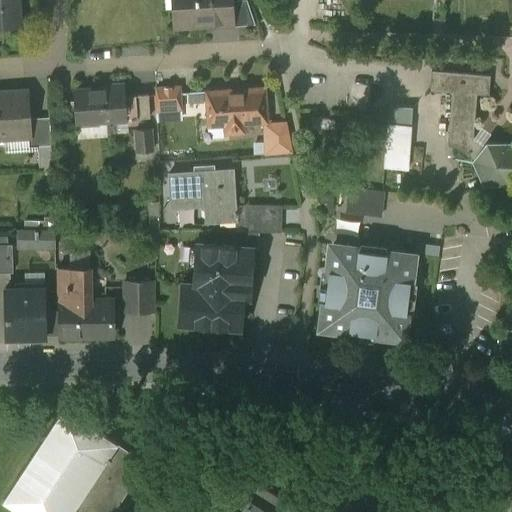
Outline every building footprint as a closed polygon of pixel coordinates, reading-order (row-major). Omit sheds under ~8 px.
[(0,0),(0,24),(19,23),(17,0),(0,0)] [(173,0),(175,26),(191,25),(192,27),(212,26),(210,4),(209,0),(173,0)] [(511,143),(487,141),(485,143),(474,135),(478,94),(490,95),(491,75),(432,70),(431,90),(453,92),(449,141),(474,159),(473,161),(483,184),(508,185),(511,179),(511,143)] [(104,88),(75,90),(77,124),(100,123),(100,121),(127,119),(127,118),(125,95),(124,84),(104,85),(104,88)] [(181,86),(167,87),(168,111),(182,110),(181,86)] [(167,87),(156,87),(156,111),(168,111),(167,87)] [(266,87),(205,90),(207,127),(225,126),(225,134),(244,133),(244,124),(268,123),(266,87)] [(28,92),(0,93),(0,135),(29,134),(31,134),(30,118),(28,92)] [(149,94),(125,95),(127,118),(151,117),(149,94)] [(415,120),(416,104),(391,103),(390,119),(415,120)] [(50,116),(30,118),(31,134),(29,134),(30,146),(52,144),(50,116)] [(412,125),(388,123),(385,167),(409,169),(412,125)] [(152,129),(137,130),(138,152),(153,151),(153,150),(152,129)] [(233,171),(170,176),(173,207),(207,205),(207,208),(220,207),(235,206),(233,171)] [(384,191),(350,187),(347,211),(381,215),(384,191)] [(282,204),(257,204),(257,211),(247,211),(249,231),(260,231),(284,232),(282,204)] [(235,206),(220,207),(221,223),(238,221),(238,216),(241,216),(241,211),(236,211),(235,206)] [(55,229),(21,228),(20,247),(56,246),(55,229)] [(249,231),(235,231),(234,245),(254,246),(254,248),(259,248),(260,231),(249,231)] [(234,245),(197,242),(194,283),(182,282),(179,322),(196,323),(197,323),(198,323),(198,319),(211,320),(211,326),(212,326),(212,320),(225,321),(225,325),(226,325),(242,326),(244,296),(247,296),(248,286),(251,286),(254,248),(254,246),(234,245)] [(13,244),(0,244),(0,271),(14,271),(13,244)] [(397,252),(349,246),(348,247),(333,245),(331,260),(330,260),(324,309),(325,309),(323,325),(338,326),(337,327),(388,334),(388,333),(403,335),(405,320),(406,320),(412,270),(411,269),(413,255),(397,253),(397,252)] [(91,266),(60,266),(61,335),(114,334),(114,298),(92,298),(91,266)] [(29,282),(48,281),(47,271),(29,272),(29,282)] [(153,282),(125,282),(125,309),(153,309),(153,282)] [(46,287),(5,288),(6,336),(47,335),(46,287)] [(118,441),(65,407),(4,499),(23,511),(114,511),(116,508),(147,461),(117,442),(118,441)] [(302,511),(259,484),(240,511),(302,511)]
